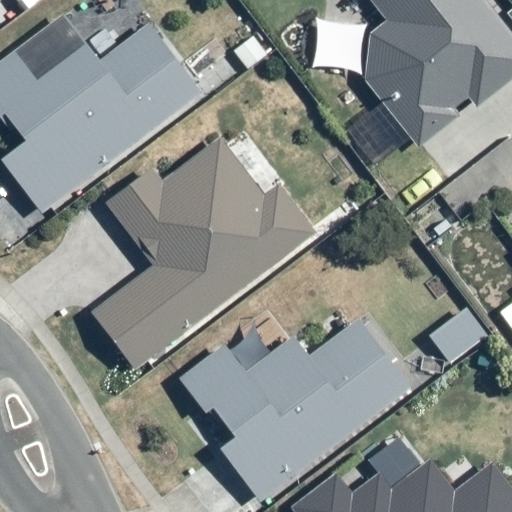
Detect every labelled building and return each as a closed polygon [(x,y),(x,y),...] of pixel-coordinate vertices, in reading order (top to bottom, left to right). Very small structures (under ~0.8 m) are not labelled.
[(428,151),(511,84),(511,26),(490,0),(374,0),(390,23),(372,37),(370,84),(428,151)] [(5,166),(43,215),(203,96),(150,26),(105,58),(72,20),(0,70),(0,114),(27,149),(5,166)] [(95,313),(140,370),(312,241),(277,191),(264,199),(223,145),(169,183),(159,170),(114,205),(156,266),(95,313)] [(226,452),(262,502),(414,389),(367,321),(315,355),(300,336),(251,375),(232,347),(186,382),(238,443),(226,452)] [(511,511),(511,481),(501,466),(461,495),(438,464),(399,493),(385,475),(357,497),(342,475),(295,510),(296,511),(511,511)]
